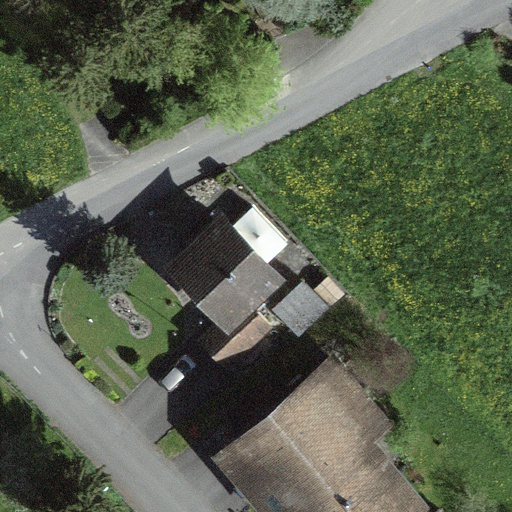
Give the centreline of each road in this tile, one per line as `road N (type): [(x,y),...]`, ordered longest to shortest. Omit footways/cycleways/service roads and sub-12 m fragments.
road 1 (residential): [(440,0),(332,77),(0,255)]
road 2 (residential): [(0,308),(180,511)]
road 3 (track): [(6,0),(126,183)]
